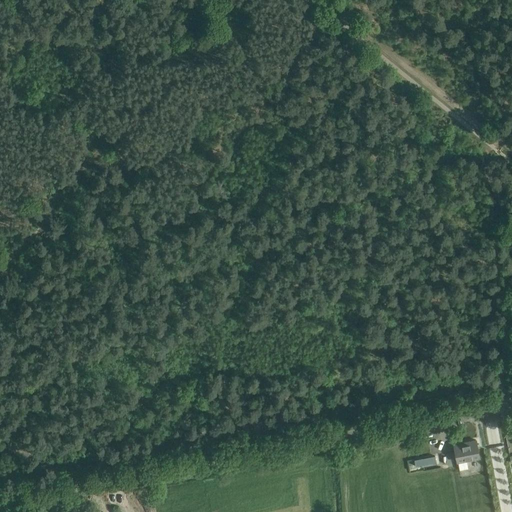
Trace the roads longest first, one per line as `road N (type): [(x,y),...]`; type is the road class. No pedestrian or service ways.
road 1 (unclassified): [(82,487),(511,401)]
road 2 (track): [(324,0),(491,137)]
